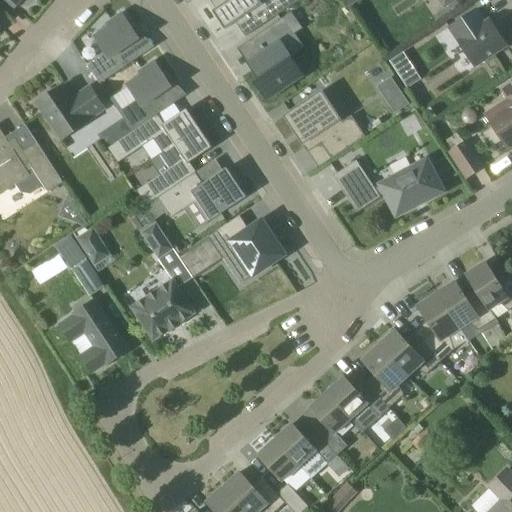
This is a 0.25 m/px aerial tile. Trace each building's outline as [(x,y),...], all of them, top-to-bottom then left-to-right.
[(6,0),(16,9),(22,3),(26,3),(30,0),(29,0),(6,0)] [(219,22),(231,40),(242,33),(252,47),(305,11),(297,0),(278,0),(264,10),(257,0),(233,0),(217,11),(223,19),(219,22)] [(439,0),(445,8),(455,1),(457,0),(439,0)] [(485,23),(476,10),(450,28),(458,41),(475,67),(507,46),(490,20),(485,23)] [(100,84),(138,58),(130,46),(140,40),(122,13),(107,24),(109,27),(95,37),(105,52),(87,64),(100,84)] [(299,23),(291,28),(301,44),(310,38),(299,23)] [(266,91),(276,107),(308,86),(296,68),(298,66),(289,52),(291,51),(280,35),(258,50),(272,72),(261,79),(268,89),(266,91)] [(405,54),(391,63),(399,75),(413,66),(405,54)] [(358,55),(331,70),(342,89),(368,75),(358,55)] [(158,115),(170,106),(162,94),(172,88),(155,61),(139,72),(141,75),(127,85),(137,100),(119,112),(132,132),(158,115)] [(511,83),(501,91),(507,100),(511,105),(489,120),(509,150),(511,147),(511,83)] [(73,99),(63,85),(37,103),(62,140),(88,123),(87,121),(105,108),(91,87),(73,99)] [(322,91),(283,117),(301,143),(303,142),(308,150),(303,153),(305,155),(319,146),(329,161),(363,139),(349,117),(335,126),(333,122),(339,117),(322,91)] [(391,105),(396,112),(407,104),(403,97),(391,105)] [(132,132),(108,148),(118,163),(154,139),(163,152),(200,128),(187,109),(164,124),(158,115),(132,132)] [(200,128),(163,152),(173,166),(136,191),(146,206),(158,198),(196,172),(190,163),(213,147),(200,128)] [(9,144),(0,129),(0,194),(30,175),(27,171),(32,168),(48,192),(63,182),(37,142),(23,151),(16,140),(9,144)] [(467,178),(482,168),(466,144),(452,154),(467,178)] [(358,213),(381,197),(356,161),(333,176),(358,213)] [(414,209),(428,201),(427,200),(443,191),(427,161),(382,185),(397,215),(413,207),(414,209)] [(203,185),(196,173),(158,198),(170,218),(197,201),(210,221),(245,199),(234,180),(230,182),(224,172),(203,185)] [(59,216),(82,225),(86,222),(68,194),(59,216)] [(254,276),(285,256),(263,221),(249,230),(240,216),(209,236),(210,237),(212,241),(223,257),(224,258),(237,250),(254,276)] [(159,259),(174,249),(156,222),(141,233),(159,259)] [(77,237),(88,254),(104,245),(94,227),(77,237)] [(88,260),(73,270),(91,296),(105,287),(88,260)] [(511,280),(510,278),(500,284),(486,262),(466,275),(480,297),(489,310),(490,310),(501,303),(508,310),(511,307),(511,280)] [(173,280),(132,307),(154,341),(195,313),(173,280)] [(470,304),(456,282),(437,294),(460,329),(478,318),(486,330),(498,322),(490,310),(489,310),(480,297),(470,304)] [(460,329),(437,294),(418,306),(434,331),(424,340),(442,360),(454,349),(449,336),(460,329)] [(82,357),(92,371),(93,372),(108,362),(109,364),(129,350),(95,300),(76,314),(77,315),(61,326),(72,341),(87,331),(98,347),(82,357)] [(414,349),(396,330),(391,335),(389,332),(377,343),(408,377),(417,368),(427,373),(442,360),(424,340),(414,349)] [(408,377),(377,343),(365,354),(367,356),(363,361),(380,380),(371,388),(389,408),(404,395),(399,385),(408,377)] [(371,388),(362,396),(345,377),(328,392),(351,419),(363,432),(389,408),(371,388)] [(337,455),(347,447),(335,434),(351,419),(328,392),(310,408),(325,424),(317,432),(337,455)] [(308,440),(293,424),(276,440),(300,466),(316,451),(328,464),(337,455),(317,432),(308,440)] [(426,429),(412,443),(422,453),(436,440),(426,429)] [(283,481),(300,466),(276,440),(259,455),(283,481)] [(312,479),(328,464),(316,451),(300,466),(311,478),(312,479)] [(511,511),(511,474),(507,469),(490,486),(502,500),(489,511),(511,511)] [(263,511),(275,511),(285,503),(277,494),(267,483),(258,491),(240,472),(224,487),(246,511),(258,511),(261,510),(263,511)] [(288,484),(277,494),(285,503),(287,501),(296,511),(302,511),(307,508),(309,507),(295,492),(288,484)] [(246,511),(224,487),(207,502),(215,511),(246,511)] [(338,511),(346,504),(336,494),(319,511),(338,511)]
